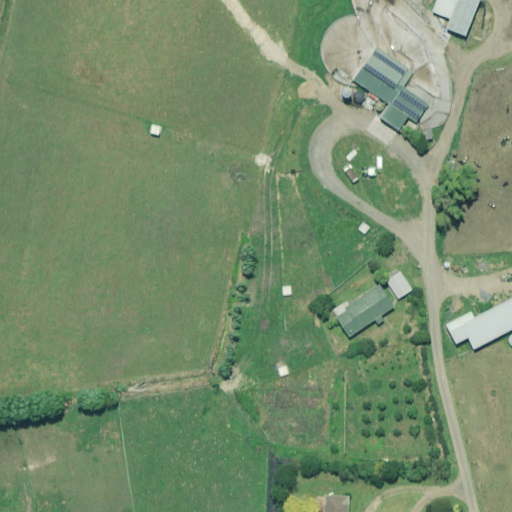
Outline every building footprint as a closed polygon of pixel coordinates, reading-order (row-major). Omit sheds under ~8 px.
[(480,0),(439,0),(435,12),(452,19),(448,29),(467,36),(480,0)] [(403,90),(413,75),(377,50),(355,81),(390,106),(382,119),(408,137),(428,107),(403,90)] [(414,290),(401,271),(388,280),(400,299),(414,290)] [(351,338),(375,321),(379,327),(388,321),(384,315),(396,307),(381,286),(336,316),(351,338)] [(511,300),(476,319),(473,312),(447,325),(457,345),(470,338),(476,349),(511,331),(511,300)] [(348,511),(349,498),(325,496),(324,511),(348,511)]
